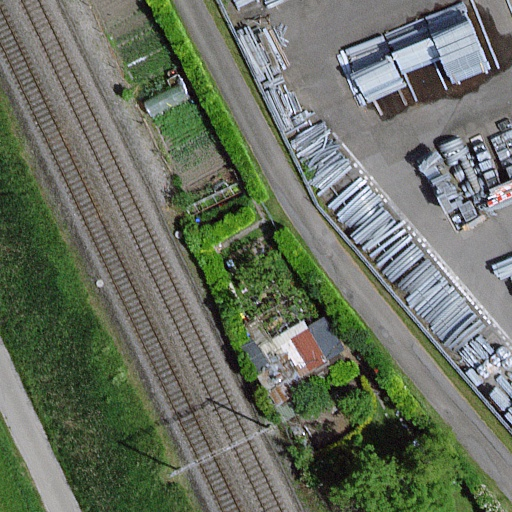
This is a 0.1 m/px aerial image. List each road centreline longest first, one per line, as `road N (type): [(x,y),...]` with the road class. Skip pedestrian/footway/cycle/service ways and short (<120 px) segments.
road 1 (unclassified): [(511,479),(414,363),(290,194),(189,0)]
road 2 (unclassified): [(66,511),(0,369)]
